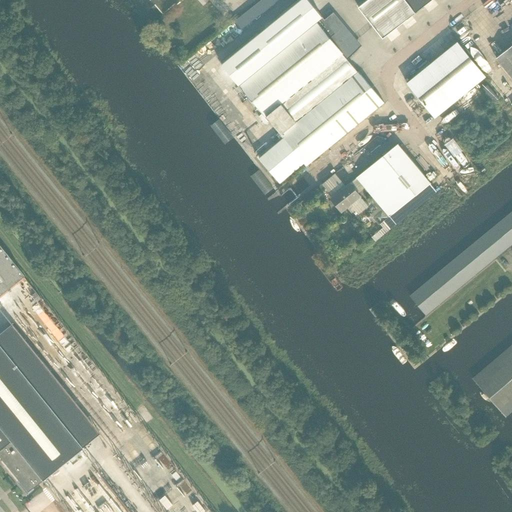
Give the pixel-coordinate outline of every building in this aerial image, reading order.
[(141,0),(140,1),(148,10),(155,4),(163,13),(178,0),(141,0)] [(324,20),(316,10),(308,1),(307,0),(288,0),(217,58),(239,86),(265,117),(266,116),(281,134),(281,135),(306,166),(384,102),(358,72),(342,54),(343,53),(358,41),(334,12),(324,20)] [(366,0),(358,7),(382,38),(407,19),(408,19),(415,13),(431,0),(366,0)] [(177,18),(197,46),(216,32),(196,5),(177,18)] [(486,76),(458,42),(407,83),(435,118),(486,76)] [(350,58),(362,47),(358,43),(346,54),(350,58)] [(511,77),(511,45),(496,58),(511,77)] [(379,225),(390,216),(396,224),(437,192),(430,183),(397,144),(357,178),(381,206),(372,214),(372,216),(378,224),(379,225)] [(361,196),(350,184),(332,200),(342,213),(361,196)] [(511,210),(408,296),(424,316),(511,244),(511,210)] [(0,246),(0,293),(23,275),(0,246)] [(511,343),(471,378),(504,416),(511,409),(511,343)] [(0,347),(0,458),(27,491),(81,447),(0,347)]
